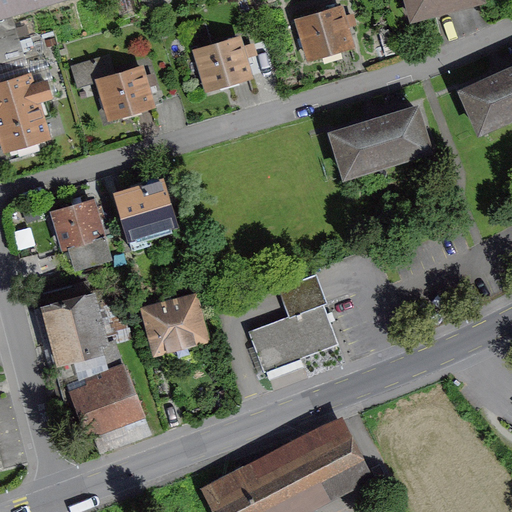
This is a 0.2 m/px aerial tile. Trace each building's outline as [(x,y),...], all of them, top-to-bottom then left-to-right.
[(0,0),(0,24),(79,0),(0,0)] [(482,0),(403,0),(411,28),(485,9),(482,0)] [(342,11),(295,26),(308,67),(356,52),(342,11)] [(242,43),(195,57),(207,100),(255,86),(242,43)] [(78,81),(98,78),(96,59),(76,62),(78,81)] [(143,71),(94,84),(106,127),(155,113),(143,71)] [(511,72),(459,98),(481,143),(511,127),(511,72)] [(32,79),(0,87),(0,152),(2,158),(50,145),(32,79)] [(419,111),(328,139),(342,185),(433,157),(419,111)] [(163,183),(111,198),(125,247),(177,233),(163,183)] [(94,204),(53,217),(64,253),(105,240),(94,204)] [(291,322),(252,338),(268,376),(335,349),(319,310),(330,305),(317,273),(277,289),(291,322)] [(66,300),(45,305),(67,394),(76,420),(80,419),(87,434),(143,413),(114,341),(130,337),(118,295),(94,303),(88,280),(63,286),(66,300)] [(195,297),(144,309),(155,354),(206,339),(195,297)] [(338,425),(212,491),(222,511),(288,511),(363,473),(338,425)]
